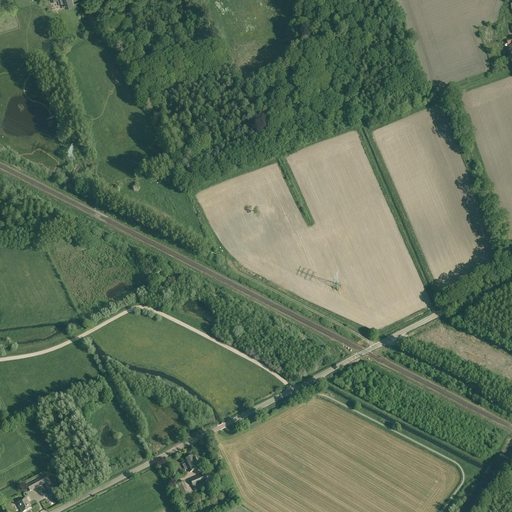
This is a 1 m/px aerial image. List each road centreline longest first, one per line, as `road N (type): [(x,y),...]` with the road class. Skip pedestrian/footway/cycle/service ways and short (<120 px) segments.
road 1 (unclassified): [(55,511),(511,276)]
road 2 (track): [(292,389),(144,307),(62,346),(0,359)]
road 3 (track): [(105,204),(129,184),(183,164),(196,168),(335,113),(346,95)]
road 4 (track): [(511,461),(498,452),(490,465),(319,376)]
road 5 (track): [(511,64),(367,122),(341,86)]
road 6 (track): [(445,89),(508,278)]
road 7 (track): [(183,164),(100,0)]
road 8 (track): [(196,0),(262,141)]
